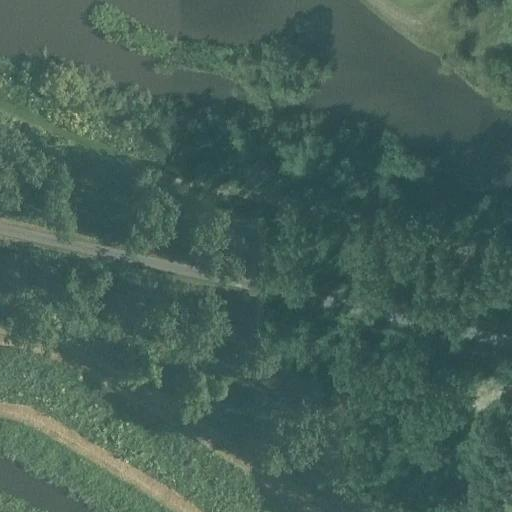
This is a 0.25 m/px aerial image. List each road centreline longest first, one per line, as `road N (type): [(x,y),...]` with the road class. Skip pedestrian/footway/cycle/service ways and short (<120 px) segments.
road 1 (track): [(324,511),(144,393),(45,343),(0,335)]
road 2 (unknown): [(178,511),(0,415)]
